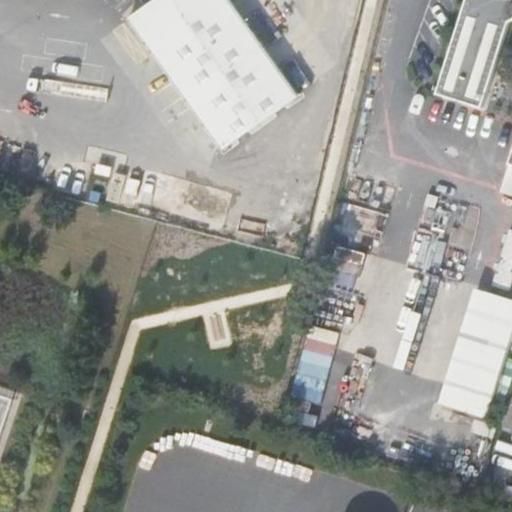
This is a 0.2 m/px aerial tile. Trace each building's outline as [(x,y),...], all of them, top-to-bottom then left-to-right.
[(313,104),(240,0),(161,0),(137,18),(238,158),(313,104)] [(511,0),(464,0),(440,92),(482,104),(503,26),(511,21),(511,0)] [(511,298),(511,232),(501,262),(499,262),(490,292),(511,298)] [(511,298),(490,292),(482,290),(450,391),(492,405),(511,343),(511,298)] [(492,405),(450,391),(446,405),(488,419),(492,405)]
